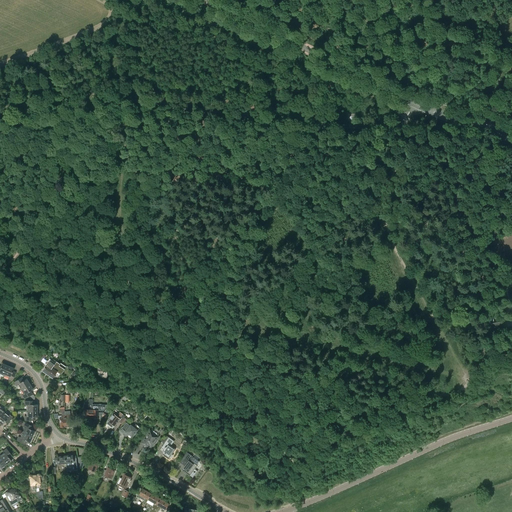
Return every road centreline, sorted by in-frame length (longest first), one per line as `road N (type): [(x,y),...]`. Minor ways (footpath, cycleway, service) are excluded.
road 1 (unclassified): [(0,111),(121,106),(387,126),(403,121),(414,102)]
road 2 (tertiary): [(282,511),(511,418)]
road 3 (tertiary): [(414,102),(207,0)]
road 4 (tertiary): [(225,511),(136,463),(58,435)]
